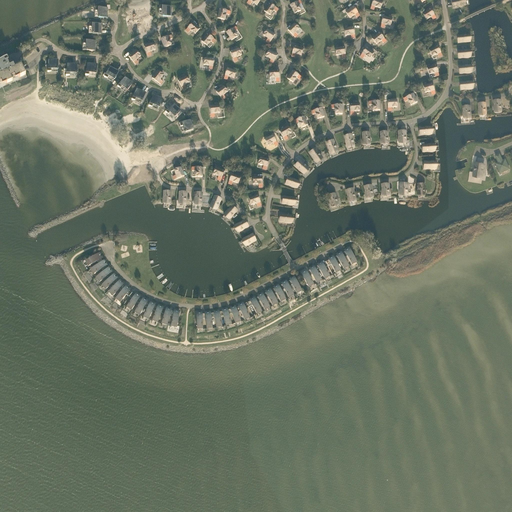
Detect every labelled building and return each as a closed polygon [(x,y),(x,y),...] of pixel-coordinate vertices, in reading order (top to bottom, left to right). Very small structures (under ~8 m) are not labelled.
[(381,9),(383,3),(381,2),(381,0),(379,0),(379,1),(376,0),(375,0),(373,0),(370,9),(374,11),(375,7),(381,9)] [(453,9),(466,6),(464,0),(461,0),(452,2),(453,9)] [(295,14),(301,11),(298,6),(301,5),(300,1),(290,6),(293,11),(290,12),(293,18),(296,17),(295,14)] [(270,16),(273,11),(276,13),(278,10),(270,4),(266,9),(264,7),(260,12),(263,14),(264,12),(270,16)] [(171,17),(171,8),(167,8),(167,7),(160,7),(160,11),(163,11),(163,17),(171,17)] [(347,8),(342,12),(344,14),(346,13),(350,19),(355,15),(357,18),(360,16),(353,7),(349,11),(347,8)] [(96,12),(99,12),(99,19),(107,19),(107,9),(103,9),(103,8),(96,8),(96,12)] [(216,15),(214,20),(217,21),(218,19),(224,21),(226,15),(229,16),(230,12),(220,10),(219,15),(216,15)] [(426,20),(431,17),(433,20),(436,18),(430,10),(426,13),(424,10),(419,13),(420,16),(423,14),(426,20)] [(391,26),(392,19),(395,20),(395,17),(389,16),(388,19),(383,18),(381,28),(384,28),(385,25),(391,26)] [(302,32),(295,24),(296,22),(294,20),(290,24),(292,27),(288,31),(295,38),(302,32)] [(186,31),(189,33),(191,31),(195,34),(200,29),(202,31),(204,28),(199,24),(197,27),(193,23),(186,31)] [(93,35),(101,35),(101,25),(97,25),(97,24),(90,24),(90,28),(93,28),(93,35)] [(265,29),(267,30),(263,36),(268,39),(266,42),(269,44),(275,35),(270,32),(272,29),(267,26),(265,29)] [(342,30),(344,30),(345,37),(351,36),(351,39),(355,39),(353,28),(348,29),(347,26),(341,27),(342,30)] [(227,40),(230,45),(233,43),(232,41),(237,37),(234,32),(237,31),(235,28),(227,33),(230,38),(227,40)] [(373,35),(368,39),(370,41),(372,39),(377,45),(381,41),(383,44),(386,41),(379,33),(375,37),(373,35)] [(202,42),(207,46),(211,42),(213,44),(216,41),(208,34),(204,39),(202,37),(198,42),(200,44),(202,42)] [(166,52),(165,48),(171,46),(169,41),(172,39),(171,36),(161,40),(163,45),(160,46),(163,53),(166,52)] [(84,45),(87,45),(87,52),(95,52),(95,42),(91,42),(91,41),(84,41),(84,45)] [(148,57),(151,55),(150,52),(156,50),(153,44),(144,47),(148,57)] [(234,47),(236,50),(230,53),(234,62),(238,61),(236,58),(242,55),(239,49),(241,48),(240,45),(234,47)] [(306,50),(306,47),(300,45),(300,48),(294,47),(291,57),(295,58),(296,55),(301,56),(303,49),(306,50)] [(339,49),(338,46),(332,46),(333,49),(335,49),(336,56),(342,55),(342,59),(346,58),(344,48),(339,49)] [(431,46),(425,49),(426,52),(429,51),(432,57),(437,55),(439,58),(442,56),(438,47),(432,49),(431,46)] [(269,63),(273,65),(277,55),(272,53),(274,50),(268,47),(267,50),(269,51),(266,57),(271,60),(269,63)] [(363,59),(365,56),(370,59),(374,53),(376,55),(378,52),(373,49),(371,51),(366,48),(360,57),(363,59)] [(135,65),(138,63),(136,60),(141,57),(136,51),(129,57),(135,65)] [(202,55),(202,58),(205,59),(204,65),(209,66),(209,70),(212,70),(214,60),(208,59),(209,56),(202,55)] [(0,83),(1,83),(3,86),(26,75),(21,65),(15,68),(13,65),(9,67),(7,58),(5,59),(4,59),(3,60),(2,61),(0,61),(0,83)] [(48,73),(51,73),(51,70),(58,70),(58,61),(46,61),(46,65),(48,65),(48,73)] [(77,65),(68,65),(68,64),(64,64),(64,70),(66,70),(66,76),(70,76),(70,74),(77,74),(77,65)] [(429,75),(435,74),(435,77),(439,76),(436,66),(431,67),(430,64),(424,66),(425,69),(427,68),(429,75)] [(85,76),(89,76),(89,73),(96,74),(97,66),(88,65),(87,69),(86,69),(85,76)] [(156,74),(152,79),(161,85),(163,82),(160,80),(163,75),(158,71),(160,69),(157,67),(153,72),(156,74)] [(107,79),(109,77),(115,80),(119,73),(111,68),(108,72),(108,71),(104,77),(107,79)] [(224,79),(228,80),(229,77),(234,79),(236,72),(239,73),(240,70),(234,68),(233,71),(227,69),(224,79)] [(273,68),(267,68),(267,72),(270,72),(270,79),(270,82),(276,82),(279,82),(279,71),(273,71),(273,68)] [(286,81),(287,79),(293,83),(296,78),(299,80),(301,77),(293,71),(289,76),(287,74),(283,79),(286,81)] [(183,78),(178,81),(183,90),(186,89),(185,86),(190,83),(186,77),(189,75),(188,72),(182,76),(183,78)] [(122,81),(118,87),(121,89),(122,87),(128,91),(133,84),(125,79),(123,82),(122,81)] [(221,89),(216,93),(223,101),(226,98),(223,96),(228,92),(224,87),(226,85),(224,82),(219,87),(221,89)] [(426,83),(420,84),(421,87),(423,87),(425,93),(431,92),(432,95),(435,94),(432,84),(427,86),(426,83)] [(132,100),(135,102),(136,99),(142,102),(146,94),(137,90),(135,94),(134,94),(132,100)] [(404,99),(405,102),(408,101),(411,106),(417,103),(413,94),(404,99)] [(152,108),(153,105),(159,108),(163,100),(154,96),(152,100),(151,100),(149,107),(152,108)] [(384,101),(387,101),(388,112),(392,111),(391,108),(397,108),(397,101),(391,101),(391,98),(384,98),(384,101)] [(347,105),(350,105),(350,115),(354,115),(354,112),(360,111),(359,104),(354,105),(353,102),(350,102),(350,100),(347,100),(347,105)] [(335,115),(342,115),(342,105),(345,105),(345,102),(342,102),(342,105),(332,106),(332,109),(335,109),(335,115)] [(369,102),(369,106),(373,106),(373,111),(380,111),(380,102),(369,102)] [(169,109),(166,113),(168,115),(170,113),(175,118),(181,112),(171,103),(167,107),(169,109)] [(222,103),(215,104),(215,107),(210,108),(211,118),(215,117),(214,114),(220,113),(219,106),(222,106),(222,103)] [(321,109),(312,111),(313,115),(316,114),(318,120),(324,118),(322,109),(324,108),(323,103),(320,104),(321,109)] [(304,117),(295,121),(296,124),(299,123),(301,128),(308,126),(304,117),(307,116),(305,111),(302,112),(304,117)] [(186,122),(179,124),(181,128),(183,127),(186,133),(194,130),(190,121),(186,123),(186,122)] [(285,141),(288,139),(286,136),(291,133),(288,127),(280,132),(278,129),(275,130),(277,133),(280,132),(285,141)] [(278,145),(278,144),(273,136),(275,134),(274,131),(271,133),(273,136),(265,140),(268,147),(273,144),(275,147),(278,145)] [(345,136),(348,149),(354,147),(351,135),(345,136)] [(327,143),(331,155),(338,152),(333,141),(327,143)] [(317,163),(322,160),(315,149),(310,153),(317,163)] [(266,171),(269,161),(264,159),(264,156),(261,155),(260,158),(258,164),(264,166),(262,169),(266,171)] [(504,171),(505,172),(509,170),(505,160),(502,162),(499,155),(495,157),(498,164),(496,165),(499,172),(500,173),(504,171)] [(304,175),(309,170),(300,161),(295,166),(304,175)] [(182,171),(185,170),(182,164),(179,165),(181,168),(174,171),(176,176),(173,177),(174,181),(184,177),(182,171)] [(470,173),(469,182),(481,184),(484,165),(476,164),(474,173),(470,173)] [(221,181),(224,172),(227,173),(229,168),(226,167),(224,172),(216,168),(213,175),(219,177),(217,180),(221,181)] [(196,172),(195,177),(202,178),(203,168),(192,168),(192,172),(196,172)] [(228,184),(232,185),(233,182),(238,184),(241,178),(232,174),(228,184)] [(253,178),(253,185),(259,185),(259,188),(262,188),(262,178),(256,178),(256,175),(251,175),(251,178),(253,178)] [(285,185),(297,189),(299,183),(288,178),(285,185)] [(371,186),(365,187),(366,199),(373,198),(371,186)] [(349,203),(356,201),(353,189),(346,191),(349,203)] [(335,194),(328,196),(332,208),(338,206),(335,194)] [(247,199),(249,199),(251,205),(257,204),(258,207),(261,206),(258,196),(253,198),(252,195),(246,196),(247,199)] [(221,199),(215,197),(210,208),(216,211),(221,199)] [(282,204),(294,206),(295,200),(283,198),(282,204)] [(224,216),(229,220),(237,211),(232,206),(224,216)] [(293,217),(280,215),(279,222),(292,224),(293,217)] [(248,227),(245,221),(234,227),(237,233),(248,227)] [(256,241),(253,235),(242,241),(245,247),(256,241)] [(347,254),(346,255),(351,264),(356,262),(350,249),(345,252),(347,254)] [(341,254),(337,256),(339,259),(338,259),(343,268),(348,266),(341,253),(341,254)] [(90,257),(86,259),(87,261),(90,266),(99,261),(98,260),(101,258),(99,254),(91,259),(90,257)] [(333,258),(329,260),(331,263),(330,263),(335,273),(340,270),(333,257),(333,258)] [(103,267),(106,266),(103,262),(104,262),(92,270),(95,274),(104,268),(103,267)] [(324,278),(329,276),(324,266),(323,267),(322,264),(318,266),(317,266),(324,278)] [(316,283),(321,280),(316,271),(315,271),(314,268),(310,270),(309,270),(316,283)] [(108,274),(111,272),(108,269),(97,278),(101,282),(109,275),(108,274)] [(308,287),(313,284),(308,275),(307,275),(306,272),(302,274),(308,287)] [(107,289),(115,282),(114,281),(116,279),(114,276),(114,275),(103,285),(107,289)] [(292,283),(291,283),(296,293),(301,290),(295,278),(291,280),(292,283)] [(114,296),(121,288),(120,287),(122,285),(119,282),(120,282),(119,282),(110,292),(114,296)] [(286,282),(282,284),(284,287),(283,288),(288,297),(293,295),(286,282)] [(276,291),(275,292),(280,301),(285,299),(278,286),(275,288),(276,291)] [(121,302),(128,293),(127,293),(129,290),(126,288),(126,287),(117,299),(121,302)] [(268,295),(267,296),(272,305),(277,303),(270,290),(270,291),(266,293),(268,295)] [(260,300),(259,300),(264,310),(269,307),(262,294),(262,295),(258,297),(260,300)] [(132,310),(140,298),(136,296),(134,298),(128,307),(132,310)] [(254,299),(251,301),(252,304),(251,304),(256,314),(261,311),(254,299)] [(141,302),(136,312),(140,314),(147,302),(143,300),(142,303),(141,302)] [(149,306),(144,316),(149,318),(155,306),(155,305),(155,306),(151,304),(150,307),(149,306)] [(244,319),(249,317),(245,307),(244,308),(243,305),(239,306),(238,306),(244,319)] [(158,322),(163,309),(163,308),(163,309),(159,307),(158,310),(157,310),(153,320),(158,322)] [(235,323),(240,321),(237,311),(236,311),(235,308),(231,309),(230,309),(235,323)] [(165,313),(162,323),(167,324),(171,311),(167,310),(166,313),(165,313)] [(222,311),(226,325),(231,324),(228,313),(227,314),(227,310),(222,311)] [(174,315),(172,325),(177,327),(180,313),(175,312),(175,315),(174,315)]
